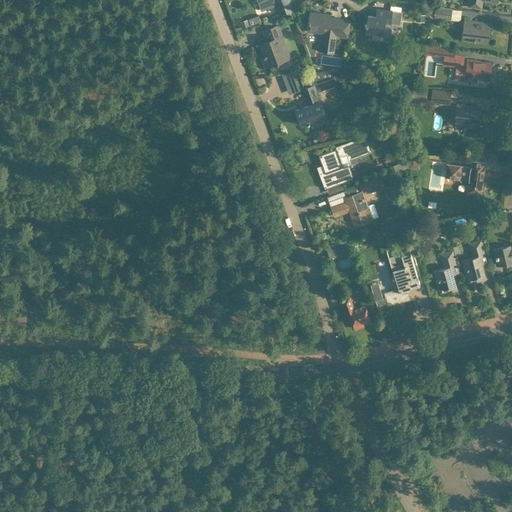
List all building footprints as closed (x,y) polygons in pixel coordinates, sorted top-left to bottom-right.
[(257,0),(259,3),(262,11),(275,6),(278,16),(292,11),(288,0),(257,0)] [(468,0),(468,6),(471,7),(481,8),(482,0),(491,1),(497,2),(496,0),(468,0)] [(450,20),(452,8),(436,6),(435,18),(450,20)] [(365,23),(364,25),(366,25),(366,31),(382,33),(381,40),(390,41),(392,23),(400,24),(402,11),(376,8),(375,16),(368,15),(367,23),(365,23)] [(309,11),(307,30),(323,32),(322,43),(319,43),(318,50),(333,52),(335,37),(347,39),(350,20),(341,19),(323,16),(324,13),(309,11)] [(247,20),(250,26),(260,23),(258,16),(247,20)] [(487,43),(490,23),(469,21),(469,18),(465,17),(462,40),(487,43)] [(263,22),(265,29),(275,26),(272,18),(263,22)] [(239,23),(241,30),(250,26),(247,20),(239,23)] [(267,41),(260,43),(265,55),(263,55),(264,57),(262,57),(265,67),(285,59),(280,45),(284,43),(278,25),(275,26),(265,29),(263,30),(267,41)] [(454,50),(427,46),(426,54),(449,57),(453,57),(453,55),(454,50)] [(464,56),(453,55),(453,57),(449,57),(448,65),(458,66),(456,79),(466,80),(466,76),(477,78),(477,81),(478,78),(489,79),(488,83),(489,83),(490,76),(491,76),(491,74),(490,74),(491,63),(468,60),(467,66),(463,65),(464,56)] [(341,76),(340,73),(339,70),(296,73),(298,79),(302,90),(302,89),(305,96),(307,95),(310,104),(296,110),(302,125),(325,116),(319,101),(318,102),(314,92),(320,90),(344,81),(342,76),(341,76)] [(412,87),(411,100),(426,102),(428,89),(412,87)] [(430,102),(449,104),(451,91),(431,89),(430,102)] [(457,104),(455,120),(469,122),(469,125),(478,127),(479,121),(481,121),(482,114),(480,113),(481,108),(457,104)] [(336,147),(337,148),(319,155),(325,171),(319,173),(325,188),(347,180),(347,179),(352,177),(348,165),(349,165),(348,163),(343,165),(340,156),(348,153),(350,159),(349,159),(349,160),(360,156),(360,155),(369,151),(370,152),(371,152),(364,134),(352,137),(354,140),(336,147)] [(417,139),(402,140),(403,148),(417,148),(417,139)] [(417,157),(408,157),(408,169),(417,168),(417,157)] [(398,163),(393,165),(396,172),(408,167),(405,160),(398,163)] [(482,183),(484,172),(485,162),(472,160),(471,167),(451,164),(449,177),(469,179),(467,192),(481,194),(481,190),(483,190),(484,189),(484,184),(484,183),(482,183)] [(384,178),(386,186),(395,183),(392,175),(384,178)] [(355,226),(373,219),(364,194),(385,188),(382,179),(360,185),(341,192),(345,202),(332,207),(335,216),(350,210),(355,226)] [(470,222),(476,221),(474,214),(468,216),(470,222)] [(351,251),(350,247),(348,239),(326,246),(330,258),(351,251)] [(473,257),(462,260),(465,269),(467,278),(474,277),(476,276),(477,280),(485,278),(481,264),(487,262),(488,262),(485,252),(481,239),(469,243),(473,257)] [(395,290),(384,293),(388,305),(408,299),(406,291),(410,290),(421,287),(420,285),(410,251),(412,251),(413,250),(410,240),(394,245),(397,255),(390,257),(400,290),(396,291),(395,290)] [(500,265),(503,264),(503,266),(510,264),(510,262),(511,261),(511,247),(510,248),(509,246),(494,249),(496,259),(498,258),(500,265)] [(443,268),(434,270),(436,280),(439,289),(445,288),(447,287),(448,291),(456,289),(453,275),(459,273),(457,264),(453,250),(440,254),(443,268)] [(375,302),(383,300),(378,284),(370,286),(375,302)] [(370,319),(365,305),(353,310),(351,304),(352,304),(349,297),(341,300),(348,319),(351,318),(355,328),(364,325),(362,322),(370,319)]
